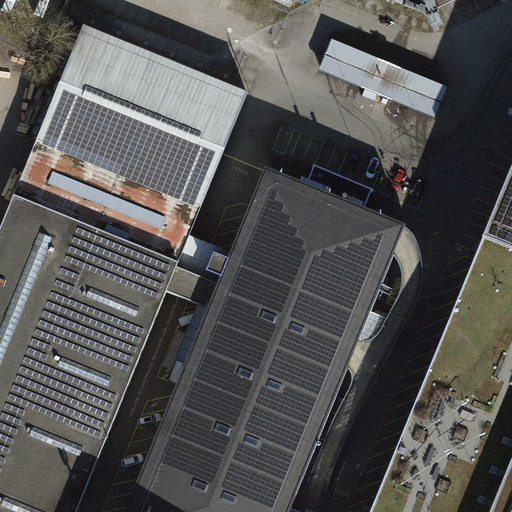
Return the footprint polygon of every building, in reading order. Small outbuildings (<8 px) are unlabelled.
[(48,20),(53,7),(61,10),(64,0),(30,0),(26,12),(48,20)] [(14,197),(0,231),(0,511),(77,511),(167,293),(177,268),(179,264),(202,209),(249,94),(84,27),(37,142),(14,197)] [(365,90),(378,59),(332,40),(319,70),(365,90)] [(365,90),(389,99),(402,69),(378,59),(365,90)] [(448,88),(402,69),(389,99),(435,119),(448,88)] [(209,310),(126,511),(288,511),(359,341),(391,354),(403,325),(371,312),(405,227),(359,208),(368,188),(315,166),(306,187),(266,170),(229,260),(214,254),(207,273),(222,279),(219,285),(209,310)] [(511,511),(511,171),(370,511),(511,511)] [(219,285),(177,268),(167,293),(209,310),(219,285)]
